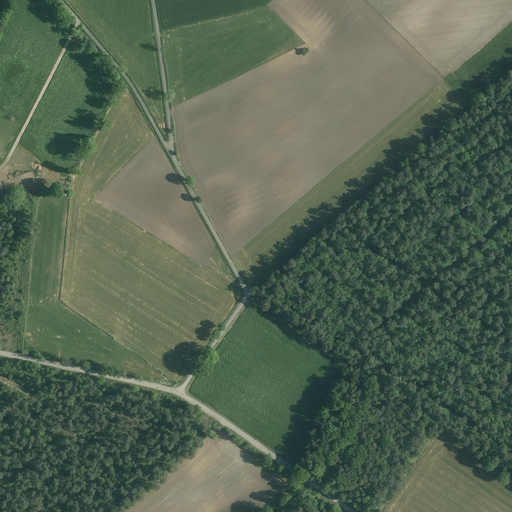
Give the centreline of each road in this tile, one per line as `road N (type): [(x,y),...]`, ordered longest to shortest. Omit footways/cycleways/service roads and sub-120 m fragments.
road 1 (unclassified): [(179,390),(249,290),(172,154)]
road 2 (unclassified): [(179,390),(355,511)]
road 3 (unclassified): [(172,154),(114,59),(62,0)]
road 4 (unclassified): [(0,353),(179,390)]
road 5 (track): [(78,17),(0,167)]
road 6 (unclassified): [(172,154),(153,0)]
